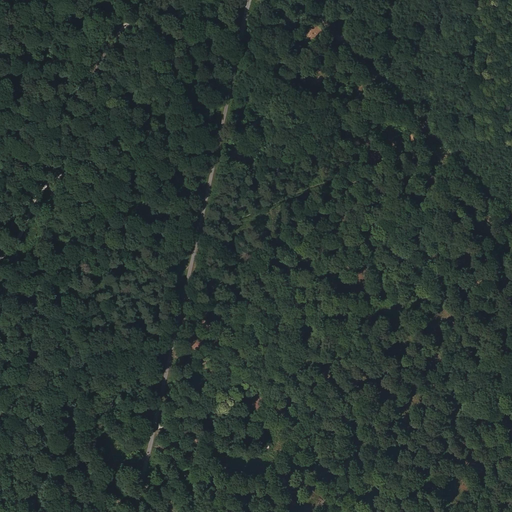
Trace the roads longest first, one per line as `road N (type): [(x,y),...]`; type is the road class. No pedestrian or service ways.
road 1 (track): [(140,511),(249,0)]
road 2 (track): [(511,221),(286,0)]
road 3 (track): [(0,244),(91,125),(131,23)]
road 4 (track): [(0,85),(186,0)]
